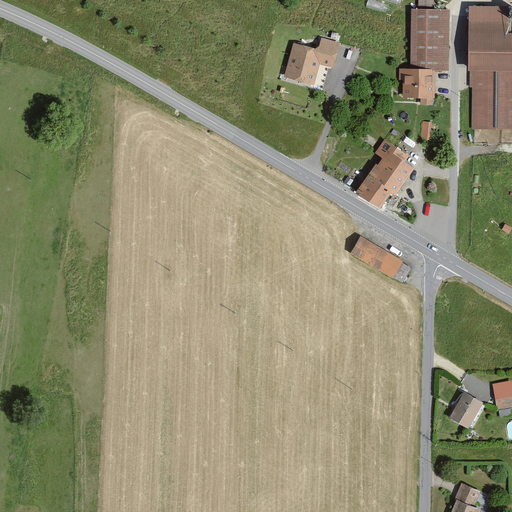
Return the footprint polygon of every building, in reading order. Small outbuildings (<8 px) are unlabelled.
[(511,12),(469,12),(468,93),(471,93),(471,133),(511,133),(511,39),(511,12)] [(452,15),(412,14),(411,75),(436,76),(450,76),(452,15)] [(319,50),(294,44),(285,79),(315,86),(320,65),(336,69),(342,44),(322,39),(319,50)] [(436,76),(411,75),(400,75),(400,85),(404,85),(403,103),(435,104),(436,76)] [(377,156),(383,159),(379,165),(377,164),(359,193),(383,208),(392,194),(398,198),(417,168),(407,161),(410,156),(386,141),(377,156)] [(406,263),(362,238),(351,256),(395,282),(406,263)] [(511,379),(494,382),(498,409),(511,406),(511,379)] [(467,389),(452,414),(472,425),(486,400),(467,389)] [(464,485),(458,500),(475,508),(481,492),(464,485)] [(475,508),(458,500),(452,511),(480,511),(481,510),(475,508)]
